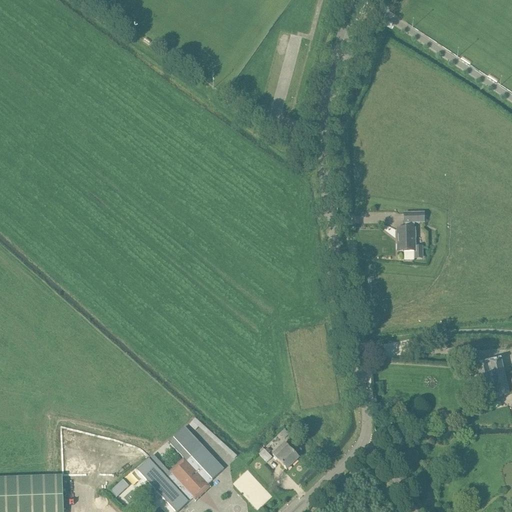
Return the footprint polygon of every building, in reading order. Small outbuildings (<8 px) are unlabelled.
[(413,252),(414,261),(423,260),(422,247),(414,247),(414,224),(424,224),(424,213),(403,214),(403,224),(405,224),(405,229),(397,229),(397,252),(413,252)] [(474,366),(483,400),(508,394),(500,360),(474,366)] [(198,428),(234,460),(237,457),(195,419),(189,425),(195,431),(198,428)] [(155,490),(175,511),(178,511),(224,469),(202,446),(185,427),(168,443),(183,459),(168,472),(153,455),(137,471),(155,490)] [(298,459),(284,444),(272,455),(287,470),(298,459)] [(255,452),(267,463),(272,458),(260,447),(255,452)] [(0,477),(0,511),(63,511),(63,493),(62,475),(54,475),(0,477)] [(124,481),(111,492),(117,498),(129,487),(124,481)]
